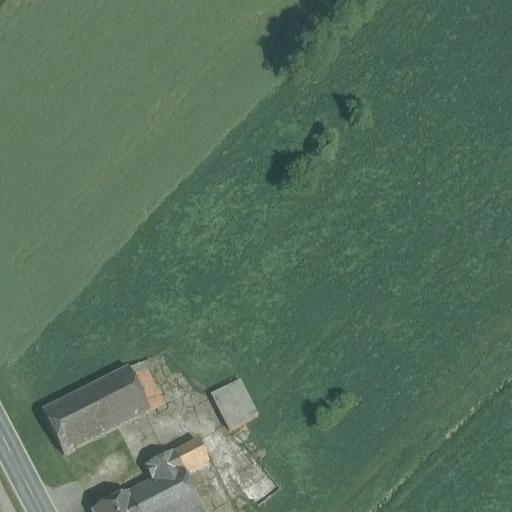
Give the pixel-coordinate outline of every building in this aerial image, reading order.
[(163,408),(142,365),(128,372),(149,415),(163,408)] [(127,372),(42,415),(63,458),(149,415),(128,372),(127,372)] [(239,383),(211,398),(229,433),(257,419),(239,383)] [(197,443),(145,470),(152,484),(128,496),(135,511),(201,511),(184,477),(208,465),(197,443)] [(128,496),(96,511),(135,511),(128,496)]
